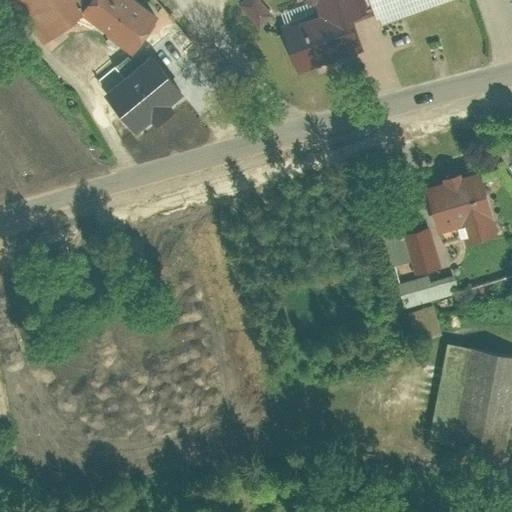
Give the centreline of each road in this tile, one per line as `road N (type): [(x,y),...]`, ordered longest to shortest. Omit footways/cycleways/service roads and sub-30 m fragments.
road 1 (residential): [(0,215),(293,132)]
road 2 (unknown): [(481,86),(447,367)]
road 3 (residential): [(293,132),(511,78)]
road 4 (unclassified): [(293,132),(184,0)]
